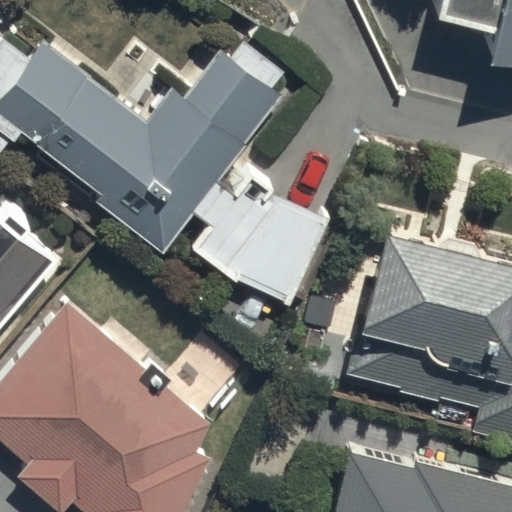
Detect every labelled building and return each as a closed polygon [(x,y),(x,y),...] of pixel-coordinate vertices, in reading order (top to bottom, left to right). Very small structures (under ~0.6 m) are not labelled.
[(511,0),(426,0),(424,10),(482,27),(475,52),(511,62),(511,0)] [(39,28),(0,78),(0,128),(154,247),(278,87),(209,34),(148,112),(39,28)] [(511,263),(380,222),(350,318),(490,362),(471,423),(511,435),(511,263)] [(0,295),(30,262),(0,236),(0,295)] [(196,418),(59,289),(0,351),(0,437),(73,502),(68,511),(168,511),(201,446),(196,418)] [(511,511),(511,481),(336,440),(319,511),(511,511)]
